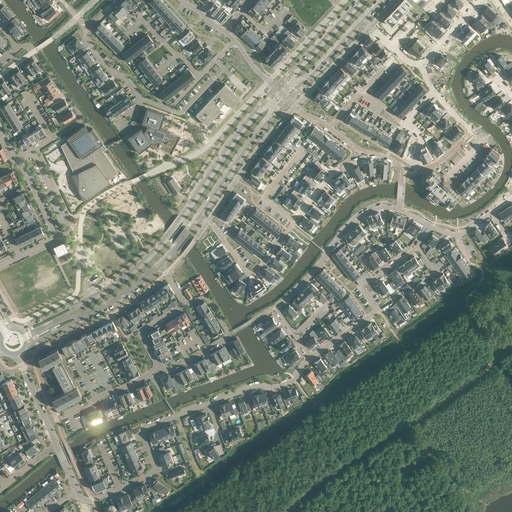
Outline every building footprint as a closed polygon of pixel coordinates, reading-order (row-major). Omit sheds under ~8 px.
[(124,0),(121,4),(128,11),(132,7),(124,0)] [(161,0),(160,0),(153,6),(157,11),(165,4),(161,0)] [(259,0),(258,0),(255,4),(263,10),(267,6),(259,0)] [(409,0),(403,0),(402,1),(409,8),(413,4),(409,0)] [(450,0),(450,1),(458,9),(460,8),(460,9),(463,6),(462,5),(464,4),(459,0),(450,0)] [(214,3),(208,11),(213,15),(219,7),(221,5),(216,1),(214,3)] [(402,1),(398,6),(407,14),(405,13),(409,8),(402,1)] [(448,5),(443,10),(451,18),(456,13),(452,9),(454,7),(450,2),(447,5),(448,5)] [(44,12),(41,14),(44,18),(45,17),(50,21),(58,13),(55,10),(55,9),(53,6),(51,7),(48,4),(42,8),(44,12)] [(121,4),(117,8),(124,15),(128,11),(121,4)] [(165,4),(157,11),(161,15),(169,8),(165,4)] [(255,4),(252,8),(260,14),(261,15),(264,11),(263,10),(255,4)] [(11,16),(4,6),(0,8),(0,14),(5,21),(11,16)] [(398,6),(393,10),(401,17),(402,19),(407,14),(398,6)] [(488,6),(481,13),(483,15),(482,16),(492,26),(496,23),(494,21),(498,16),(488,6)] [(252,7),(248,12),(250,14),(253,16),(257,19),(260,14),(252,8),(252,7)] [(117,8),(113,11),(119,17),(120,19),(124,15),(117,8)] [(169,8),(161,15),(165,20),(173,13),(169,8)] [(224,10),(217,18),(222,22),(229,14),(230,13),(225,9),(224,10)] [(393,10),(389,15),(397,22),(401,17),(393,10)] [(442,15),(437,20),(445,28),(450,23),(445,18),(447,16),(441,10),(439,13),(442,15)] [(113,11),(109,15),(115,21),(119,17),(113,11)] [(173,13),(165,20),(170,24),(177,17),(173,13)] [(389,14),(385,19),(394,28),(398,23),(397,22),(389,15),(389,14)] [(177,17),(170,24),(174,28),(181,22),(177,17)] [(8,28),(10,31),(11,32),(11,31),(12,33),(14,36),(15,37),(15,36),(21,31),(14,23),(17,21),(14,19),(10,22),(12,25),(8,28)] [(432,23),(427,29),(436,38),(442,32),(439,29),(442,26),(434,19),(432,22),(432,23)] [(479,19),(473,25),(478,29),(477,29),(480,32),(481,31),(481,32),(483,30),(484,32),(487,28),(489,29),(491,27),(486,21),(483,24),(479,19)] [(241,21),(234,29),(238,32),(245,24),(241,21)] [(100,22),(94,29),(98,33),(104,26),(100,22)] [(181,22),(174,28),(178,33),(185,26),(181,22)] [(293,30),(291,33),(297,39),(300,36),(300,37),(306,31),(297,23),(291,28),(293,30)] [(245,25),(238,32),(242,36),(248,29),(245,25)] [(104,26),(98,33),(101,37),(108,30),(104,26)] [(459,36),(465,42),(466,42),(474,33),(475,32),(468,26),(468,27),(459,36)] [(248,29),(242,36),(246,40),(254,31),(250,27),(248,29)] [(108,30),(101,37),(105,41),(112,34),(109,30),(108,30)] [(184,31),(180,35),(182,37),(181,38),(187,44),(195,36),(189,30),(186,33),(184,31)] [(285,37),(282,40),(282,41),(283,40),(290,47),(290,48),(296,42),(295,42),(290,37),(292,35),(287,30),(283,35),(285,37)] [(254,31),(246,40),(250,44),(258,35),(254,31)] [(112,34),(105,41),(109,45),(116,38),(112,34)] [(147,34),(143,38),(149,45),(153,42),(147,34)] [(258,35),(250,44),(254,47),(260,40),(262,39),(258,35)] [(370,36),(363,43),(367,47),(374,40),(370,36)] [(72,40),(69,43),(74,50),(71,52),(73,55),(78,51),(76,49),(82,45),(76,38),(75,37),(71,39),(72,40)] [(116,38),(109,45),(113,49),(120,42),(120,41),(116,38)] [(143,38),(138,41),(144,48),(149,45),(143,38)] [(192,46),(189,48),(194,53),(202,46),(199,43),(200,42),(198,40),(196,42),(194,39),(190,44),(192,46)] [(260,40),(254,47),(258,51),(266,42),(262,39),(260,40)] [(449,51),(446,54),(452,60),(454,57),(452,55),(457,50),(458,51),(463,46),(455,39),(447,48),(449,51)] [(416,40),(409,48),(410,49),(409,50),(412,53),(412,52),(413,53),(421,44),(416,40)] [(138,41),(134,44),(140,52),(144,48),(138,41)] [(120,42),(113,49),(117,53),(124,46),(120,42)] [(280,43),(277,46),(285,53),(288,50),(280,43)] [(134,44),(130,47),(136,55),(140,52),(134,44)] [(373,46),(370,49),(376,55),(383,48),(378,44),(375,48),(373,46)] [(421,44),(413,53),(418,57),(426,49),(421,44)] [(277,46),(274,49),(282,57),(285,53),(277,46)] [(362,46),(358,50),(367,59),(371,55),(362,46)] [(130,47),(126,51),(132,58),(136,55),(130,47)] [(203,49),(193,58),(197,62),(200,59),(204,63),(207,60),(208,61),(211,58),(210,57),(213,55),(210,52),(211,51),(208,48),(205,52),(203,49)] [(274,49),(271,53),(279,60),(282,57),(274,49)] [(384,49),(379,55),(383,59),(384,59),(386,57),(386,56),(389,53),(384,49)] [(358,50),(354,55),(363,63),(362,61),(365,57),(367,59),(358,50)] [(81,51),(75,55),(81,63),(82,62),(90,57),(87,51),(83,54),(81,51)] [(126,51),(121,54),(127,62),(132,58),(126,51)] [(271,53),(268,56),(276,63),(279,60),(271,53)] [(442,54),(435,61),(441,67),(447,61),(449,63),(452,60),(447,55),(445,57),(442,54)] [(354,55),(350,59),(359,67),(363,63),(354,55)] [(501,55),(495,60),(502,69),(505,66),(508,70),(511,66),(511,63),(511,62),(508,64),(501,55)] [(268,56),(265,59),(272,67),(276,63),(268,56)] [(90,57),(82,62),(85,67),(84,68),(86,71),(92,67),(90,64),(94,61),(90,57)] [(387,61),(385,63),(390,69),(397,62),(393,57),(391,60),(390,61),(390,60),(390,61),(389,62),(389,61),(389,62),(387,61)] [(488,61),(482,66),(489,75),(495,71),(492,66),(494,64),(490,57),(487,60),(488,61)] [(145,58),(138,64),(141,68),(149,62),(145,58)] [(34,60),(29,63),(35,72),(36,73),(41,70),(40,68),(41,67),(39,64),(37,65),(34,60)] [(348,61),(343,66),(352,74),(356,69),(348,61)] [(149,62),(141,68),(145,72),(152,66),(149,62)] [(29,63),(24,66),(29,73),(27,75),(31,80),(33,78),(32,75),(35,72),(29,63)] [(401,65),(397,69),(404,76),(408,72),(401,65)] [(152,66),(145,72),(148,77),(156,71),(152,66)] [(92,67),(86,71),(89,75),(90,74),(93,78),(95,77),(103,72),(100,67),(94,71),(92,67)] [(341,67),(337,72),(346,80),(350,76),(341,67)] [(397,69),(394,73),(401,80),(404,76),(397,69)] [(19,70),(14,74),(20,82),(21,83),(25,80),(19,70)] [(189,70),(185,73),(191,81),(195,77),(189,70)] [(156,71),(148,77),(151,81),(159,75),(156,71)] [(95,77),(93,78),(99,86),(105,82),(103,80),(107,77),(103,72),(95,77)] [(337,72),(333,76),(341,84),(346,80),(337,72)] [(473,76),(472,76),(472,77),(473,77),(478,85),(476,87),(479,90),(485,86),(482,83),(485,81),(483,78),(483,77),(481,76),(482,76),(481,75),(479,72),(478,72),(473,76)] [(185,73),(181,77),(186,84),(191,81),(185,73)] [(394,73),(390,77),(397,84),(401,80),(394,73)] [(14,74),(9,77),(13,82),(11,83),(14,88),(21,83),(20,82),(14,74)] [(159,75),(151,81),(155,85),(162,79),(159,75)] [(333,76),(329,81),(337,89),(341,84),(333,76)] [(181,77),(176,80),(182,87),(186,84),(181,77)] [(390,77),(386,81),(393,88),(397,84),(390,77)] [(176,80),(172,83),(178,91),(182,87),(176,80)] [(4,81),(0,83),(0,85),(5,93),(10,90),(4,81)] [(55,87),(51,81),(45,84),(43,81),(37,85),(39,89),(42,87),(46,93),(55,87)] [(104,83),(98,87),(100,90),(103,88),(107,94),(117,87),(113,81),(106,86),(104,83)] [(329,81),(324,85),(333,93),(337,89),(329,81)] [(386,81),(383,85),(390,92),(393,88),(386,81)] [(172,83),(168,86),(174,94),(178,91),(172,83)] [(225,84),(195,115),(207,125),(221,110),(219,108),(225,101),(232,108),(240,99),(225,84)] [(421,84),(417,88),(424,94),(428,90),(421,84)] [(324,85),(320,89),(329,98),(333,93),(324,85)] [(383,85),(379,89),(386,96),(390,92),(383,85)] [(168,86),(164,90),(169,97),(174,94),(168,86)] [(491,86),(482,92),(486,98),(484,100),(486,102),(494,97),(492,94),(495,92),(491,86)] [(46,93),(48,97),(49,99),(45,102),(43,104),(45,107),(53,102),(51,99),(59,94),(57,91),(55,87),(46,93)] [(417,88),(413,92),(420,98),(424,94),(417,88)] [(379,89),(375,93),(382,100),(386,96),(379,89)] [(164,90),(159,93),(165,101),(169,97),(164,90)] [(319,92),(315,97),(316,98),(315,99),(318,101),(319,101),(320,102),(319,102),(322,105),(323,104),(325,107),(330,102),(319,92)] [(413,92),(409,96),(416,102),(420,98),(413,92)] [(126,94),(122,97),(122,98),(123,99),(128,107),(133,103),(128,96),(126,94)] [(409,96),(406,100),(413,106),(416,102),(409,96)] [(494,97),(488,102),(490,105),(491,104),(495,109),(505,102),(501,96),(496,100),(494,97)] [(122,98),(118,101),(118,102),(124,110),(128,107),(123,99),(122,98)] [(57,102),(51,106),(53,109),(55,107),(58,112),(68,106),(64,100),(58,104),(57,102)] [(406,100),(402,104),(409,110),(413,106),(406,100)] [(118,101),(113,104),(114,105),(120,113),(124,110),(118,102),(118,101)] [(0,107),(3,112),(11,107),(8,102),(0,107)] [(402,104),(398,107),(405,114),(409,110),(402,104)] [(426,107),(422,111),(425,114),(427,112),(431,116),(439,108),(434,104),(429,109),(426,107)] [(506,105),(500,108),(503,111),(507,117),(511,113),(511,104),(508,107),(506,105)] [(114,105),(110,108),(115,116),(120,113),(114,105)] [(14,112),(11,107),(3,112),(6,117),(14,112)] [(398,107),(394,112),(401,118),(405,114),(398,107)] [(110,108),(105,111),(111,119),(115,116),(110,108)] [(141,128),(128,137),(138,153),(149,146),(149,145),(150,145),(150,144),(158,145),(158,146),(158,147),(159,147),(159,148),(160,149),(171,154),(181,136),(166,129),(166,130),(161,126),(165,114),(147,108),(141,123),(148,126),(144,132),(141,128)] [(439,108),(431,116),(435,120),(433,122),(436,124),(440,120),(438,118),(443,112),(439,108)] [(62,113),(57,116),(59,119),(61,117),(65,123),(75,117),(71,111),(63,116),(62,113)] [(6,117),(9,121),(17,116),(14,112),(6,117)] [(350,113),(345,121),(350,124),(356,114),(355,116),(350,113)] [(356,114),(350,124),(355,127),(361,116),(356,114)] [(9,121),(12,126),(19,121),(17,116),(9,121)] [(294,116),(290,120),(300,128),(304,123),(294,116)] [(361,116),(355,127),(359,130),(365,120),(364,121),(360,119),(361,117),(361,116)] [(441,121),(437,125),(439,127),(440,126),(445,131),(452,124),(449,121),(448,122),(446,119),(443,123),(441,121)] [(290,120),(287,125),(296,132),(300,128),(290,120)] [(365,120),(359,130),(364,132),(370,122),(370,123),(365,120)] [(19,121),(12,126),(15,131),(22,126),(19,121)] [(370,122),(364,132),(369,135),(375,125),(370,122)] [(67,138),(69,140),(61,146),(74,174),(71,175),(83,202),(110,183),(108,180),(118,173),(100,147),(104,145),(92,128),(88,131),(84,125),(67,138)] [(287,125),(283,129),(293,137),(296,132),(287,125)] [(375,125),(369,135),(374,137),(380,127),(379,128),(375,126),(375,125)] [(42,138),(46,135),(41,127),(36,130),(42,138)] [(314,127),(307,137),(312,141),(320,131),(314,127)] [(380,127),(374,137),(378,140),(384,130),(380,127)] [(452,128),(444,136),(449,140),(451,138),(454,141),(462,132),(457,127),(454,130),(452,128)] [(283,129),(280,134),(289,141),(293,137),(283,129)] [(32,133),(37,141),(42,138),(36,130),(32,133)] [(384,130),(378,140),(383,143),(389,133),(384,131),(385,130),(384,130)] [(320,131),(312,141),(317,145),(325,135),(320,131)] [(27,135),(32,144),(37,141),(32,133),(27,135)] [(389,133),(383,143),(388,146),(393,138),(388,135),(389,134),(389,133)] [(399,133),(393,143),(396,144),(393,149),(400,153),(401,150),(402,150),(404,148),(403,147),(405,144),(399,140),(402,135),(399,133)] [(280,134),(276,139),(285,146),(289,141),(280,134)] [(23,138),(28,147),(32,144),(27,135),(23,138)] [(325,135),(317,145),(323,149),(330,139),(325,135)] [(18,141),(23,150),(28,147),(23,138),(18,141)] [(330,139),(323,149),(328,153),(335,143),(330,139)] [(275,140),(271,145),(280,153),(284,148),(275,140)] [(437,143),(431,147),(437,156),(438,156),(441,153),(443,152),(440,147),(443,145),(439,140),(436,142),(437,143)] [(335,143),(328,153),(333,157),(340,147),(335,143)] [(271,145),(267,150),(277,157),(280,153),(271,145)] [(409,145),(405,157),(411,159),(412,157),(418,159),(418,149),(409,145)] [(423,153),(421,154),(422,157),(421,157),(424,163),(432,158),(426,146),(421,148),(423,153)] [(340,147),(333,157),(338,161),(346,152),(340,147)] [(492,148),(487,153),(497,162),(496,161),(500,156),(492,148)] [(267,150),(263,155),(271,161),(275,156),(277,157),(267,150)] [(488,154),(484,158),(494,168),(493,166),(497,162),(487,153),(488,154)] [(262,157),(258,162),(268,169),(271,164),(262,157)] [(485,159),(481,163),(490,172),(494,168),(484,158),(485,159)] [(316,164),(313,169),(321,175),(324,170),(319,166),(321,164),(316,160),(314,163),(316,164)] [(373,161),(365,162),(366,169),(367,169),(368,174),(375,173),(374,168),(373,168),(373,161)] [(258,162),(255,166),(264,173),(262,172),(265,168),(267,169),(268,169),(258,162)] [(380,163),(379,168),(380,168),(381,168),(380,176),(387,176),(387,172),(388,172),(389,167),(388,167),(388,164),(380,163)] [(481,163),(477,168),(486,177),(487,177),(486,176),(490,172),(481,163)] [(255,166),(251,171),(260,178),(264,173),(255,166)] [(354,170),(352,171),(353,174),(355,173),(358,180),(366,176),(364,169),(361,171),(358,166),(353,169),(354,170)] [(307,172),(305,175),(310,179),(312,176),(317,180),(321,175),(313,169),(311,168),(307,172)] [(477,168),(473,172),(482,181),(486,177),(477,168)] [(424,179),(424,180),(425,180),(426,182),(428,185),(429,185),(432,188),(428,192),(438,202),(442,198),(444,199),(444,200),(445,201),(446,201),(445,201),(448,204),(450,205),(450,206),(451,206),(451,205),(452,205),(453,204),(456,201),(460,197),(460,196),(459,196),(457,194),(457,193),(455,192),(455,191),(453,189),(452,189),(450,187),(451,186),(446,182),(446,181),(444,179),(443,180),(443,179),(441,178),(440,177),(439,175),(438,175),(436,173),(434,171),(433,170),(433,171),(432,171),(431,173),(430,173),(429,174),(428,174),(426,177),(425,179),(425,178),(424,179)] [(12,183),(13,183),(18,181),(13,171),(8,174),(12,182),(12,183)] [(469,176),(478,185),(482,181),(473,172),(469,176)] [(343,173),(338,177),(346,188),(354,182),(350,177),(348,179),(343,173)] [(7,184),(12,182),(8,174),(3,176),(7,184)] [(252,175),(247,180),(256,187),(260,181),(252,175)] [(303,178),(299,182),(301,184),(309,190),(313,185),(308,181),(310,179),(305,175),(303,178)] [(469,176),(464,180),(474,190),(478,185),(469,176)] [(338,177),(333,180),(338,187),(335,189),(339,193),(342,191),(341,190),(345,187),(346,188),(338,177)] [(172,178),(166,181),(174,193),(180,189),(172,178)] [(464,180),(460,185),(470,194),(474,190),(464,180)] [(296,187),(294,190),(298,193),(300,191),(305,195),(309,190),(301,184),(299,182),(296,187)] [(461,185),(456,189),(465,198),(470,194),(460,185),(461,185)] [(291,192),(288,197),(290,198),(298,205),(302,200),(296,196),(298,193),(294,190),(291,192)] [(325,191),(321,196),(331,203),(335,199),(336,199),(338,197),(333,193),(331,195),(325,191)] [(22,193),(12,198),(14,203),(25,198),(22,193)] [(236,193),(233,198),(243,205),(246,200),(236,193)] [(321,196),(317,201),(323,205),(321,208),(326,211),(328,209),(326,207),(330,203),(321,196)] [(26,203),(25,201),(26,201),(25,198),(14,203),(16,207),(16,208),(17,208),(17,207),(27,203),(27,202),(26,203)] [(233,198),(230,203),(240,209),(243,205),(233,198)] [(284,202),(282,204),(287,208),(289,206),(294,210),(298,205),(290,198),(286,203),(284,202)] [(27,203),(17,207),(20,212),(29,207),(27,203)] [(230,203),(227,207),(236,214),(237,214),(236,213),(238,209),(239,210),(240,209),(230,203)] [(310,210),(308,212),(314,216),(312,219),(317,223),(320,220),(317,219),(322,213),(319,211),(316,208),(313,206),(313,207),(312,207),(311,209),(310,209),(310,210)] [(29,207),(20,212),(23,216),(23,217),(32,212),(29,207)] [(227,207),(224,212),(233,218),(236,214),(227,207)] [(256,208),(250,216),(254,219),(260,211),(256,208)] [(505,210),(500,213),(506,222),(511,218),(505,210)] [(260,211),(254,219),(259,222),(265,215),(260,211)] [(23,217),(23,216),(22,217),(24,222),(34,217),(31,213),(32,212),(23,217)] [(224,212),(220,217),(228,222),(231,217),(224,212)] [(379,212),(373,215),(379,227),(379,226),(384,224),(379,212)] [(394,213),(390,226),(396,228),(400,215),(394,213)] [(265,215),(259,222),(263,226),(269,218),(265,215)] [(373,215),(368,218),(373,229),(379,227),(373,215)] [(400,215),(396,228),(396,227),(402,229),(406,218),(400,216),(401,215),(400,215)] [(304,217),(300,223),(311,232),(315,226),(316,226),(318,223),(312,219),(310,221),(304,217)] [(269,218),(263,226),(267,229),(273,221),(269,218)] [(273,221),(267,229),(271,232),(277,225),(273,221)] [(490,222),(484,226),(488,232),(485,234),(490,240),(495,236),(493,233),(496,231),(490,222)] [(410,224),(406,229),(409,231),(409,232),(414,236),(415,236),(421,228),(421,227),(416,223),(415,223),(413,226),(410,224)] [(359,224),(355,229),(362,236),(366,232),(359,224)] [(277,225),(271,232),(276,236),(282,228),(277,225)] [(40,227),(35,229),(39,237),(44,235),(40,227)] [(39,237),(35,229),(30,231),(34,240),(39,237)] [(240,229),(234,236),(238,240),(244,232),(240,229)] [(355,229),(351,233),(359,242),(364,238),(362,236),(355,229)] [(477,229),(472,233),(478,242),(484,238),(486,241),(489,239),(485,233),(482,236),(477,229)] [(30,231),(25,234),(29,242),(34,240),(30,231)] [(244,232),(238,240),(242,243),(248,236),(244,232)] [(351,233),(346,237),(350,241),(348,243),(352,248),(354,245),(354,244),(358,240),(359,242),(351,233)] [(433,233),(426,243),(432,248),(432,247),(434,249),(437,246),(435,244),(439,238),(433,233)] [(25,234),(20,236),(24,244),(29,242),(25,234)] [(207,239),(203,241),(207,248),(206,249),(208,252),(213,247),(212,245),(218,240),(214,234),(210,236),(207,238),(207,239)] [(15,239),(19,247),(24,244),(20,236),(15,239)] [(248,236),(242,243),(247,247),(253,239),(248,236)] [(290,236),(285,242),(291,247),(289,248),(293,251),(295,249),(294,249),(298,243),(290,236)] [(253,239),(247,247),(251,250),(257,242),(253,239)] [(396,240),(390,244),(396,253),(402,249),(398,243),(401,242),(399,239),(396,240)] [(443,245),(441,246),(445,252),(453,246),(449,241),(447,242),(445,240),(441,243),(443,245)] [(503,240),(493,247),(498,254),(501,251),(503,254),(508,251),(506,248),(508,246),(503,240)] [(53,247),(58,256),(68,251),(64,242),(53,247)] [(257,242),(251,250),(255,253),(261,246),(257,242)] [(216,248),(210,252),(213,256),(215,255),(217,258),(227,252),(226,251),(223,247),(223,246),(218,250),(216,248)] [(261,246),(255,253),(260,257),(265,249),(261,246)] [(281,247),(276,253),(287,261),(291,255),(281,247)] [(378,249),(375,252),(378,257),(381,255),(385,261),(391,257),(385,248),(379,252),(378,249)] [(455,248),(445,255),(449,260),(459,253),(455,248)] [(340,249),(333,255),(336,259),(344,253),(340,249)] [(372,255),(365,260),(372,270),(379,265),(375,259),(377,257),(374,252),(371,254),(372,255)] [(344,253),(336,259),(339,263),(347,257),(344,253)] [(459,253),(449,260),(453,266),(463,259),(459,253)] [(228,256),(217,263),(223,271),(229,267),(227,265),(232,261),(230,258),(229,258),(228,256)] [(414,256),(410,260),(417,270),(422,266),(421,266),(424,264),(420,259),(418,260),(414,256)] [(347,257),(339,263),(343,267),(350,262),(347,257)] [(274,258),(270,263),(271,265),(270,266),(274,269),(275,268),(279,270),(285,262),(280,259),(278,261),(274,258)] [(463,259),(453,266),(457,271),(467,264),(463,259)] [(410,260),(405,263),(412,273),(412,272),(416,269),(417,270),(410,260)] [(350,262),(343,267),(346,272),(354,266),(350,262)] [(405,263),(400,266),(407,277),(412,273),(405,263)] [(467,264),(457,271),(461,276),(471,269),(467,264)] [(354,266),(346,272),(349,276),(357,270),(354,266)] [(265,268),(260,274),(269,281),(273,276),(277,280),(281,276),(270,268),(268,270),(265,268)] [(234,269),(225,274),(230,281),(233,279),(234,281),(241,276),(240,274),(241,273),(239,272),(240,271),(238,269),(235,271),(234,269)] [(324,269),(317,276),(321,280),(327,273),(324,269)] [(471,269),(461,276),(464,282),(475,275),(471,269)] [(357,270),(349,276),(353,280),(360,275),(357,270)] [(395,270),(388,275),(393,281),(390,283),(394,290),(405,283),(395,270)] [(327,273),(321,280),(324,284),(331,277),(327,273)] [(443,274),(438,277),(445,288),(446,287),(445,286),(450,283),(451,281),(449,278),(447,279),(443,274)] [(202,293),(208,289),(201,279),(200,280),(198,277),(192,280),(198,290),(200,289),(202,293)] [(331,277),(324,284),(328,287),(335,281),(331,277)] [(435,283),(432,285),(438,293),(440,291),(445,288),(438,277),(438,278),(434,281),(435,283)] [(235,284),(233,288),(234,288),(233,289),(236,291),(235,292),(238,294),(241,296),(245,290),(242,289),(245,284),(245,283),(239,280),(236,285),(235,284)] [(252,286),(249,288),(251,291),(252,290),(255,296),(266,289),(262,283),(261,283),(260,281),(258,282),(258,281),(257,282),(256,283),(254,284),(252,286)] [(335,281),(328,287),(332,291),(339,285),(335,281)] [(383,281),(376,286),(383,296),(389,291),(391,294),(394,291),(389,283),(386,285),(383,281)] [(311,283),(307,287),(314,294),(318,290),(311,283)] [(168,284),(163,287),(169,296),(174,293),(168,284)] [(339,285),(332,291),(335,295),(342,289),(339,285)] [(422,286),(419,288),(419,289),(425,299),(431,295),(432,296),(435,293),(430,286),(427,288),(425,285),(423,287),(422,286)] [(159,291),(164,298),(168,295),(169,296),(163,287),(163,288),(159,291)] [(307,287),(303,291),(310,298),(314,294),(307,287)] [(342,289),(335,295),(339,299),(346,293),(342,289)] [(413,290),(406,294),(413,305),(417,302),(419,305),(424,302),(419,293),(416,295),(413,290)] [(154,294),(159,301),(164,298),(159,291),(154,294)] [(303,291),(300,295),(306,302),(310,298),(303,291)] [(149,297),(154,304),(159,301),(154,294),(149,297)] [(300,295),(296,298),(303,306),(306,302),(300,295)] [(349,295),(341,301),(344,306),(342,307),(353,300),(349,295)] [(403,296),(396,301),(400,306),(397,307),(397,308),(406,320),(410,317),(406,311),(411,308),(403,296)] [(154,304),(149,297),(144,300),(149,307),(154,304)] [(296,298),(291,302),(298,309),(299,311),(304,307),(303,306),(296,298)] [(149,307),(144,300),(139,303),(144,311),(149,307)] [(353,300),(342,307),(345,312),(356,304),(353,300)] [(200,311),(208,307),(206,304),(204,301),(197,306),(199,310),(200,311)] [(393,301),(385,306),(390,312),(389,313),(390,314),(390,315),(391,317),(392,317),(394,320),(395,319),(398,325),(405,320),(401,314),(399,315),(395,309),(397,308),(397,307),(393,301)] [(356,304),(345,312),(346,311),(349,316),(359,309),(356,304)] [(289,305),(284,310),(292,318),(297,314),(300,316),(302,313),(299,311),(298,309),(296,311),(289,305)] [(132,310),(138,319),(143,315),(137,307),(132,310)] [(208,307),(200,311),(203,317),(211,312),(208,307)] [(359,309),(349,316),(350,315),(353,320),(362,313),(359,309)] [(133,321),(133,322),(138,319),(132,310),(127,313),(131,319),(133,321)] [(203,317),(206,322),(214,317),(211,312),(203,317)] [(180,315),(185,323),(189,320),(185,313),(180,315)] [(175,318),(180,326),(185,323),(180,315),(180,316),(175,318)] [(120,317),(116,319),(122,328),(128,325),(122,316),(120,317)] [(206,322),(209,327),(217,322),(214,317),(206,322)] [(270,320),(264,324),(268,329),(266,331),(268,334),(274,330),(272,327),(277,323),(273,318),(272,318),(272,317),(270,319),(270,320)] [(171,321),(175,329),(180,326),(175,318),(171,321)] [(107,324),(111,332),(117,329),(112,321),(107,324)] [(167,325),(170,332),(175,329),(171,321),(168,323),(166,324),(167,325)] [(335,321),(329,325),(334,332),(340,328),(335,321)] [(220,327),(217,322),(209,327),(212,332),(220,327)] [(371,322),(366,326),(373,335),(377,332),(378,333),(381,331),(376,323),(373,325),(371,322)] [(103,326),(107,334),(111,332),(107,324),(103,326)] [(98,329),(102,337),(107,334),(103,326),(98,329)] [(363,332),(360,334),(366,341),(368,339),(373,335),(366,326),(366,327),(361,330),(363,332)] [(220,327),(212,332),(216,337),(223,332),(220,327)] [(317,329),(314,331),(318,336),(320,334),(324,339),(326,338),(327,338),(330,335),(325,327),(318,331),(317,329)] [(93,331),(97,340),(102,337),(98,329),(93,331)] [(157,329),(148,334),(150,339),(159,334),(160,334),(157,329)] [(271,332),(267,335),(269,338),(271,336),(275,342),(285,335),(281,329),(273,335),(271,332)] [(313,337),(306,342),(310,348),(311,349),(314,346),(318,342),(316,340),(318,339),(319,338),(313,330),(309,333),(313,337)] [(96,341),(91,332),(86,334),(91,344),(96,341)] [(81,336),(86,346),(91,344),(86,334),(81,336)] [(153,344),(162,339),(159,334),(150,339),(153,344)] [(349,338),(348,339),(355,347),(360,343),(362,346),(365,344),(361,339),(359,340),(355,335),(353,337),(352,336),(351,337),(351,336),(349,338)] [(81,336),(76,339),(81,349),(86,346),(81,336)] [(162,339),(153,344),(155,348),(165,343),(163,338),(162,338),(162,339)] [(234,358),(240,355),(238,353),(243,350),(237,338),(229,342),(232,347),(231,348),(232,349),(230,350),(229,348),(229,349),(234,358)] [(76,339),(71,341),(76,351),(81,349),(76,339)] [(287,339),(278,345),(283,352),(292,345),(287,339)] [(76,351),(71,341),(66,344),(71,353),(76,351)] [(338,351),(337,351),(344,360),(350,357),(350,356),(353,354),(351,351),(352,351),(345,341),(338,346),(340,349),(341,350),(339,352),(338,351)] [(165,343),(155,348),(158,353),(168,348),(165,343)] [(61,346),(66,356),(71,353),(66,344),(61,346)] [(122,344),(113,349),(116,354),(125,349),(122,344)] [(38,358),(41,369),(53,363),(54,364),(51,365),(64,390),(67,389),(68,391),(52,399),(57,408),(81,396),(76,386),(72,388),(71,387),(74,385),(61,360),(59,362),(58,360),(62,358),(57,348),(38,358)] [(169,353),(170,353),(168,348),(158,353),(161,358),(169,353)] [(222,348),(216,351),(222,362),(224,365),(232,361),(230,358),(228,353),(225,355),(222,348)] [(125,349),(116,354),(118,359),(128,354),(125,349)] [(288,352),(282,356),(284,360),(287,358),(291,363),(292,364),(295,361),(295,360),(300,357),(298,354),(296,350),(290,354),(288,352)] [(216,351),(211,354),(216,365),(222,362),(216,351)] [(331,351),(325,355),(332,365),(338,361),(339,362),(342,360),(338,354),(337,355),(335,356),(331,351)] [(169,353),(161,358),(163,363),(172,358),(169,353)] [(129,356),(120,361),(123,366),(132,361),(129,356)] [(321,358),(314,362),(315,363),(315,362),(319,368),(317,368),(316,369),(321,377),(326,373),(323,370),(327,367),(320,358),(321,358)] [(205,359),(199,361),(204,370),(205,373),(214,368),(214,367),(212,365),(211,362),(208,364),(205,359)] [(132,361),(123,366),(125,371),(134,366),(132,361)] [(204,370),(199,361),(194,364),(199,373),(204,370)] [(125,371),(127,376),(137,370),(134,366),(125,371)] [(187,380),(188,381),(193,378),(194,381),(197,379),(197,378),(195,375),(194,372),(191,374),(188,368),(182,371),(187,380)] [(137,370),(127,376),(130,381),(140,375),(137,370)] [(177,374),(181,383),(187,380),(182,371),(177,374)] [(311,371),(305,375),(312,385),(318,381),(319,382),(322,380),(318,374),(315,376),(311,371)] [(174,386),(177,384),(174,377),(171,379),(168,374),(166,376),(165,375),(162,377),(162,378),(161,378),(167,388),(173,384),(174,386)] [(11,379),(2,383),(4,388),(13,384),(11,379)] [(13,384),(4,388),(7,393),(15,389),(13,384)] [(148,385),(142,387),(146,396),(152,394),(148,385)] [(139,395),(135,397),(137,402),(141,401),(141,400),(146,398),(146,396),(142,387),(136,389),(139,395)] [(18,394),(15,389),(7,393),(9,398),(18,394)] [(288,400),(298,396),(295,389),(292,390),(291,389),(288,390),(288,391),(285,393),(287,398),(284,399),(286,405),(289,404),(288,400)] [(130,392),(124,394),(128,404),(129,408),(135,406),(134,404),(137,403),(135,397),(132,398),(130,392)] [(258,395),(262,407),(268,405),(264,393),(258,395)] [(20,399),(18,394),(9,398),(10,398),(12,403),(20,399)] [(124,394),(118,397),(122,406),(128,404),(124,394)] [(273,396),(270,397),(273,403),(275,402),(277,407),(283,404),(279,394),(276,395),(276,394),(272,395),(273,396)] [(254,404),(251,405),(253,411),(262,407),(258,395),(252,397),(254,404)] [(14,408),(23,404),(20,399),(12,403),(14,408)] [(116,409),(116,408),(118,408),(116,403),(115,404),(113,401),(102,405),(105,413),(116,409)] [(242,413),(251,410),(248,403),(245,404),(244,401),(238,403),(242,413)] [(231,402),(225,404),(229,416),(235,414),(235,415),(238,413),(236,407),(233,409),(231,402)] [(221,413),(218,414),(221,420),(224,419),(224,418),(229,416),(225,404),(219,406),(221,413)] [(24,406),(14,410),(16,415),(27,411),(24,406)] [(85,415),(81,416),(86,427),(89,426),(88,423),(91,421),(101,417),(98,410),(94,411),(92,412),(88,414),(89,416),(86,417),(85,415)] [(16,416),(18,420),(18,421),(18,420),(18,421),(18,420),(29,416),(29,415),(28,414),(27,411),(16,415),(16,416)] [(206,414),(194,418),(196,424),(208,419),(206,414)] [(31,421),(29,416),(18,420),(21,425),(31,421)] [(208,419),(196,424),(198,430),(210,425),(208,419)] [(20,425),(20,426),(22,430),(23,430),(33,425),(32,424),(31,421),(21,425),(20,425)] [(33,425),(23,430),(25,435),(35,430),(34,429),(33,426),(33,425)] [(172,425),(166,427),(170,438),(170,437),(176,434),(172,425)] [(166,427),(161,429),(165,440),(170,438),(166,427)] [(229,440),(242,436),(239,428),(226,433),(228,436),(225,438),(227,444),(231,443),(229,440)] [(161,429),(155,431),(159,442),(165,440),(161,429)] [(25,435),(24,435),(25,436),(25,435),(27,440),(38,435),(37,435),(35,431),(36,431),(35,430),(25,435)] [(123,443),(130,439),(129,437),(131,436),(129,430),(127,431),(126,430),(119,433),(119,435),(115,437),(118,444),(122,442),(123,443)] [(155,431),(149,434),(153,443),(158,441),(159,442),(155,431)] [(207,442),(209,441),(208,438),(207,434),(196,438),(199,445),(200,444),(202,447),(208,445),(207,442)] [(37,442),(35,439),(29,443),(31,446),(25,450),(30,456),(39,449),(35,444),(37,442)] [(130,442),(120,447),(123,452),(133,448),(130,442)] [(214,445),(212,447),(211,445),(211,444),(205,448),(207,451),(207,450),(208,450),(211,455),(212,456),(215,459),(219,456),(220,456),(219,455),(224,453),(220,443),(215,445),(214,445)] [(133,448),(123,452),(125,458),(135,453),(133,448)] [(82,453),(86,462),(92,459),(88,449),(82,452),(82,453)] [(171,450),(158,455),(161,461),(173,457),(173,456),(171,450)] [(21,451),(14,457),(21,464),(26,461),(22,456),(23,455),(21,451)] [(135,453),(125,458),(127,463),(126,463),(126,464),(138,459),(135,453)] [(12,464),(16,468),(21,464),(14,457),(8,462),(10,465),(12,464)] [(173,457),(161,461),(163,467),(175,463),(173,457)] [(138,459),(126,464),(129,469),(140,464),(138,459)] [(88,466),(84,468),(87,474),(98,469),(94,460),(87,463),(88,466)] [(6,463),(5,465),(5,464),(0,468),(6,476),(11,472),(7,468),(9,466),(6,463)] [(140,464),(129,469),(130,469),(132,474),(143,470),(140,464)] [(181,477),(181,476),(185,474),(182,467),(179,468),(179,469),(177,470),(177,469),(174,470),(174,471),(169,473),(172,479),(176,478),(176,479),(178,478),(178,479),(179,478),(181,477)] [(98,469),(87,474),(90,480),(93,478),(95,481),(101,479),(99,475),(100,475),(98,469)] [(50,482),(58,491),(63,488),(55,478),(50,482)] [(103,479),(91,484),(93,488),(96,491),(106,486),(103,479)] [(157,491),(161,493),(162,492),(165,494),(169,489),(157,480),(152,486),(157,489),(156,491),(157,491)] [(46,485),(54,495),(58,491),(50,482),(46,485)] [(145,484),(139,487),(144,498),(150,496),(145,484)] [(54,495),(46,485),(42,488),(50,498),(54,495)] [(136,495),(133,496),(134,500),(135,502),(144,498),(139,487),(133,489),(136,495)] [(38,492),(46,501),(50,498),(42,488),(38,492)] [(34,495),(41,505),(46,501),(38,492),(34,495)] [(122,496),(127,507),(132,505),(133,507),(137,505),(135,502),(134,500),(131,501),(128,494),(122,497),(122,496)] [(41,505),(34,495),(29,499),(37,508),(41,505)] [(122,496),(116,499),(119,506),(116,508),(117,510),(118,511),(122,511),(121,510),(127,507),(122,496)] [(37,508),(29,499),(25,502),(33,511),(37,508)]
